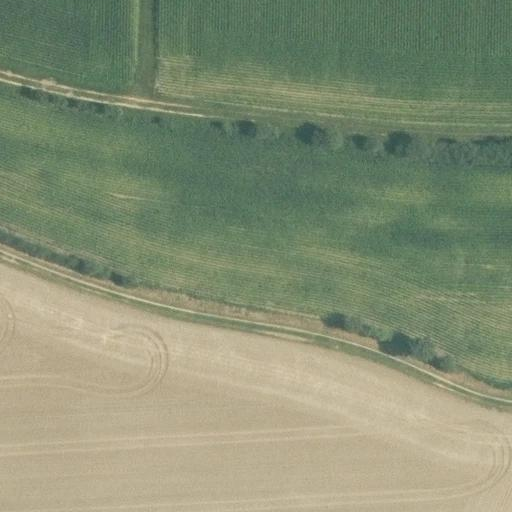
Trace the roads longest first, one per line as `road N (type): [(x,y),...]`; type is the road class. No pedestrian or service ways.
road 1 (track): [(0,254),(127,299),(319,334),(511,403)]
road 2 (track): [(0,77),(161,108),(511,135)]
